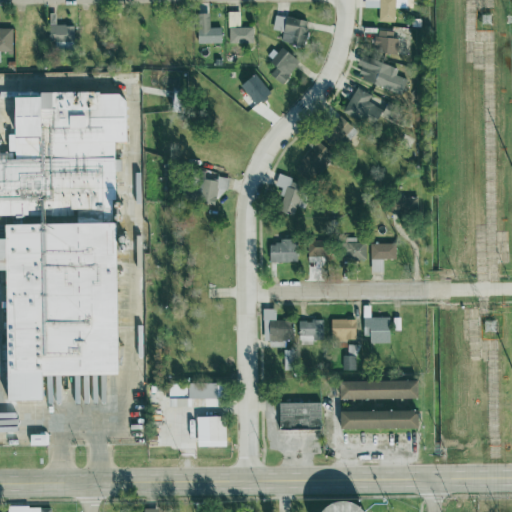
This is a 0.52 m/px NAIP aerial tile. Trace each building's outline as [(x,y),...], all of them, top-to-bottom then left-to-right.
[(376,22),(392,22),(393,8),(411,8),(411,0),(361,0),(361,7),(376,8),(376,22)] [(219,44),(219,28),(207,28),(206,13),(193,14),(194,45),(219,44)] [(270,30),(279,31),(278,42),(301,46),(304,20),(272,16),(270,30)] [(45,42),(71,43),(72,25),(45,25),(45,42)] [(0,51),(10,52),(10,27),(0,27),(0,51)] [(226,28),(227,43),(250,42),(249,27),(226,28)] [(390,38),(390,31),(374,30),(372,52),(393,54),(395,39),(390,38)] [(297,61),(276,45),(265,60),(274,66),(267,75),(279,84),(297,61)] [(395,69),(357,55),(354,65),(360,67),(356,79),(398,95),(404,79),(393,75),(395,69)] [(267,93),(251,73),(237,86),(253,105),(267,93)] [(341,109),(369,127),(381,108),(353,90),(341,109)] [(0,156),(5,156),(5,132),(13,132),(13,92),(121,92),(122,138),(114,138),(116,373),(40,373),(40,399),(5,399),(4,266),(0,266),(0,156)] [(177,92),(168,92),(167,111),(175,111),(177,92)] [(353,131),(337,116),(321,133),(330,141),(325,147),(317,140),(294,165),(308,178),(336,149),(337,149),(353,131)] [(213,204),(214,180),(203,180),(203,171),(190,170),(189,203),(213,204)] [(279,188),(277,196),(280,197),(275,211),(289,216),(300,182),(276,174),(272,186),(279,188)] [(415,198),(387,197),(386,214),(415,215),(415,198)] [(351,237),(340,237),(339,260),(362,262),(363,243),(351,242),(351,237)] [(319,256),(319,238),(305,238),(305,257),(319,256)] [(266,242),(266,262),(294,262),(293,241),(266,242)] [(393,244),(368,243),(367,259),(392,260),(393,244)] [(273,309),(259,309),(260,342),(290,341),(290,321),(273,321),(273,309)] [(367,344),(387,343),(387,317),(360,318),(361,336),(366,336),(367,344)] [(353,341),(353,320),(329,319),(328,340),(353,341)] [(321,320),(296,321),(296,345),(311,344),(311,340),(322,340),(321,320)] [(341,370),(354,370),(354,345),(346,345),(346,356),(341,356),(341,370)] [(412,381),(334,382),(335,400),(413,399),(412,381)] [(214,384),(184,383),(184,399),(214,399),(214,384)] [(165,399),(183,398),(183,384),(165,384),(165,399)] [(275,404),(275,430),(317,430),(317,403),(275,404)] [(413,410),(335,412),(335,430),(413,429),(413,410)] [(193,442),(222,442),(222,417),(192,417),(193,442)] [(354,511),(354,505),(341,500),(314,500),(310,511),(354,511)]
